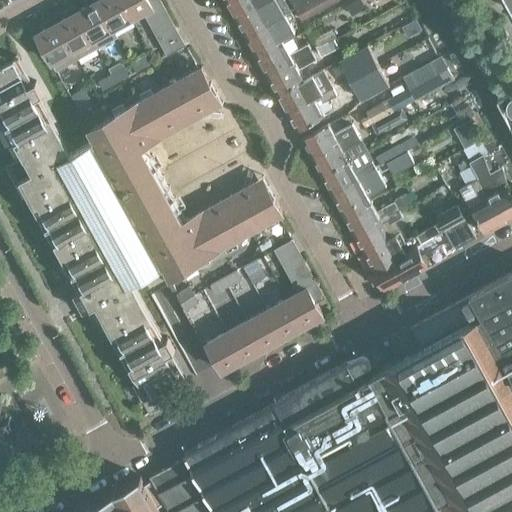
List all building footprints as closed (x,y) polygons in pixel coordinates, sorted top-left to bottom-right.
[(95,0),(77,10),(93,39),(97,46),(117,35),(113,28),(97,0),(95,0)] [(97,0),(113,28),(133,16),(124,0),(97,0)] [(124,0),(133,16),(144,10),(167,52),(182,44),(174,28),(176,27),(160,0),(158,1),(157,0),(124,0)] [(226,0),(235,16),(264,0),(226,0)] [(286,0),(264,0),(235,16),(245,34),(291,9),(286,0)] [(306,0),(295,7),(302,20),(338,0),(306,0)] [(97,46),(93,39),(77,10),(57,21),(77,57),(97,46)] [(290,10),(245,34),(255,52),(283,37),(292,32),(286,21),(294,17),(290,10)] [(413,39),(428,30),(419,13),(404,21),(413,39)] [(77,57),(57,21),(37,33),(57,69),(77,57)] [(332,28),(312,38),(317,47),(335,37),(337,36),(332,28)] [(412,40),(421,60),(440,51),(431,32),(412,40)] [(291,52),(283,37),(255,52),(267,73),(312,48),(308,42),(291,52)] [(335,37),(317,47),(322,56),(339,46),(335,37)] [(368,43),(340,58),(351,78),(379,63),(368,43)] [(312,48),(267,73),(277,92),(304,77),(300,68),(317,58),(312,48)] [(417,99),(455,77),(442,53),(403,75),(417,99)] [(131,62),(136,70),(149,62),(145,54),(131,62)] [(0,66),(0,126),(10,145),(16,141),(24,155),(6,165),(7,167),(14,181),(16,182),(23,196),(24,198),(30,195),(39,211),(55,241),(65,259),(60,262),(61,266),(76,291),(74,292),(75,295),(82,308),(83,310),(91,306),(98,320),(108,338),(114,335),(138,380),(132,383),(142,401),(152,395),(181,379),(138,300),(129,285),(137,281),(67,154),(40,106),(35,97),(28,84),(14,59),(0,66)] [(103,144),(73,160),(134,272),(145,265),(147,269),(165,259),(227,368),(340,306),(288,210),(205,59),(91,122),(103,144)] [(351,78),(362,98),(390,83),(379,63),(351,78)] [(129,73),(125,65),(112,73),(116,81),(129,73)] [(304,77),(277,92),(287,110),(333,85),(334,85),(323,66),(304,77)] [(116,81),(112,73),(98,80),(103,88),(116,81)] [(333,85),(287,110),(298,130),(325,114),(324,111),(332,107),(328,98),(337,93),(333,85)] [(373,123),(398,109),(416,99),(409,86),(366,110),(368,114),(361,118),(365,126),(373,123)] [(85,88),(72,95),(81,111),(94,103),(85,88)] [(511,89),(511,90),(498,98),(498,99),(511,123),(510,123),(511,126),(511,89)] [(398,109),(373,123),(378,133),(404,119),(408,117),(402,107),(398,109)] [(465,147),(481,138),(470,118),(454,127),(465,147)] [(335,132),(329,121),(302,137),(312,155),(357,130),(353,122),(335,132)] [(312,155),(321,173),(367,148),(357,130),(312,155)] [(484,137),(466,147),(472,158),(484,152),(489,149),(484,137)] [(399,142),(376,154),(380,162),(404,149),(399,142)] [(331,192),(377,167),(367,148),(321,173),(331,192)] [(408,150),(388,161),(395,174),(415,162),(408,150)] [(471,160),(470,161),(471,163),(475,171),(478,177),(488,194),(489,193),(504,222),(511,217),(511,190),(508,183),(503,164),(490,172),(483,154),(471,160)] [(471,163),(459,170),(466,184),(461,186),(470,204),(486,232),(504,222),(489,193),(488,194),(478,177),(475,171),(471,163)] [(369,195),(387,185),(377,167),(331,192),(344,214),(372,199),(369,195)] [(372,199),(344,214),(354,232),(399,208),(411,201),(407,193),(377,209),(372,199)] [(436,214),(440,220),(444,228),(445,229),(466,217),(458,202),(436,214)] [(403,215),(399,208),(354,232),(363,250),(396,232),(391,222),(403,215)] [(445,229),(456,248),(477,237),(466,217),(445,229)] [(396,232),(363,250),(364,251),(382,284),(383,283),(388,285),(388,286),(429,263),(448,253),(448,252),(442,242),(423,253),(419,244),(444,228),(440,220),(406,239),(401,229),(396,232)] [(511,511),(511,268),(470,291),(471,293),(410,326),(421,345),(396,358),(397,359),(359,380),(355,372),(366,366),(367,365),(368,363),(368,362),(368,360),(368,358),(365,354),(364,353),(362,352),(360,352),(358,352),(355,353),(273,398),(275,402),(184,451),(186,455),(150,474),(171,511),(511,511)] [(164,405),(177,398),(171,388),(159,395),(164,405)] [(150,413),(160,407),(154,396),(144,401),(150,413)] [(74,511),(161,511),(158,505),(164,502),(151,480),(145,483),(141,475),(74,511)]
